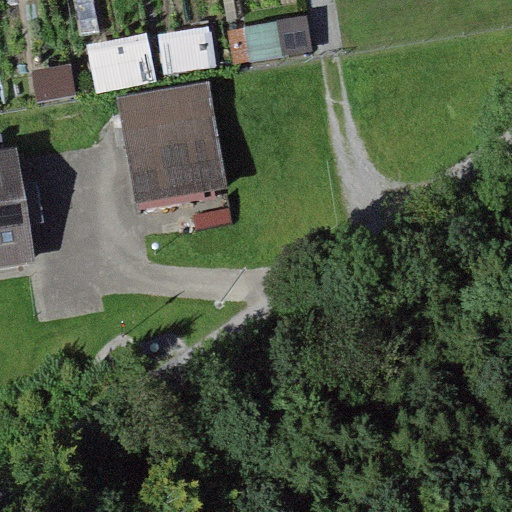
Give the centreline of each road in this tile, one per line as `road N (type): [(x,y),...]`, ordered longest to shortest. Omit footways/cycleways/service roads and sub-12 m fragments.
road 1 (track): [(0,504),(511,156)]
road 2 (track): [(321,0),(347,156),(398,233)]
